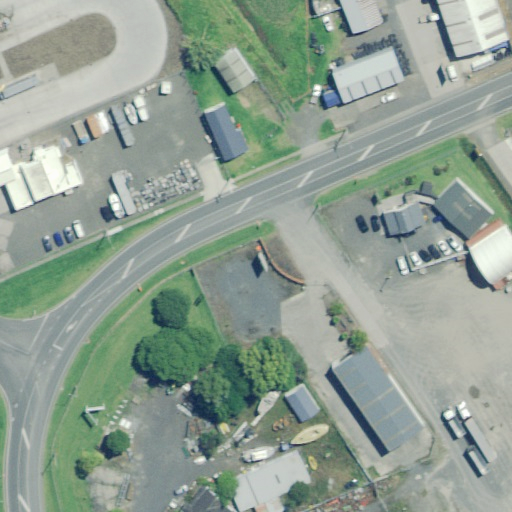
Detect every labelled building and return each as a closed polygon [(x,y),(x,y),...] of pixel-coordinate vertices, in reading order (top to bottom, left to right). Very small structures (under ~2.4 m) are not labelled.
[(379,28),(367,0),(338,0),(354,38),(379,28)] [(438,0),(456,53),(508,35),(495,0),(438,0)] [(392,47),(331,69),(343,99),(404,77),(392,47)] [(229,54),(210,68),(229,96),(249,83),(229,54)] [(206,100),(201,92),(194,96),(203,113),(224,103),(219,93),(206,100)] [(6,180),(16,207),(82,181),(74,162),(63,167),(59,157),(61,156),(58,148),(56,149),(55,147),(43,151),(41,147),(34,149),(33,160),(24,164),(26,172),(6,180)] [(459,179),(432,207),(472,247),(500,220),(459,179)] [(406,204),(403,194),(391,198),(394,206),(379,210),(386,234),(424,222),(417,201),(406,204)] [(420,428),(364,348),(330,371),(386,451),(420,428)] [(323,413),(306,389),(288,401),(306,426),(323,413)] [(296,458),(228,489),(238,511),(264,511),(311,491),(296,458)] [(106,471),(85,477),(95,511),(117,511),(115,503),(125,500),(128,511),(134,511),(149,508),(135,462),(115,468),(119,482),(110,485),(106,471)] [(228,511),(211,495),(194,511),(228,511)]
